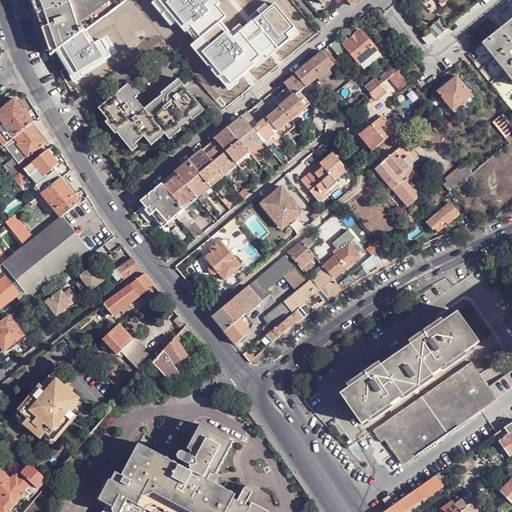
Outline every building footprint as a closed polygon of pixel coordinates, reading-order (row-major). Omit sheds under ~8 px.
[(31,0),(32,1),(42,29),(51,55),(100,19),(123,3),(126,0),(31,0)] [(142,0),(160,25),(165,18),(153,0),(142,0)] [(153,0),(165,18),(183,7),(194,0),(153,0)] [(237,11),(257,34),(270,23),(266,18),(264,16),(267,13),(280,2),(278,0),(250,0),(248,2),(247,0),(226,0),(218,5),(228,16),(235,11),(236,12),(237,11)] [(100,19),(104,25),(118,15),(121,18),(130,11),(123,3),(100,19)] [(165,18),(160,25),(185,10),(183,7),(165,18)] [(194,20),(198,27),(213,16),(209,9),(205,12),(194,20)] [(440,19),(429,29),(436,38),(447,28),(440,19)] [(501,27),(503,29),(511,21),(511,19),(501,27)] [(231,50),(237,45),(217,21),(210,25),(231,50)] [(511,21),(503,29),(501,27),(490,37),(491,39),(485,44),(492,53),(494,51),(497,56),(495,57),(502,66),(504,64),(511,72),(509,74),(511,78),(511,21)] [(343,44),(359,64),(377,49),(361,30),(343,44)] [(431,33),(424,38),(429,45),(436,39),(431,33)] [(349,54),(336,39),(330,45),(331,45),(342,59),(349,54)] [(511,78),(509,74),(502,66),(495,57),(492,53),(485,44),(483,42),(468,55),(511,107),(511,78)] [(323,50),(334,64),(338,62),(329,51),(328,52),(325,48),(323,50)] [(313,82),(334,64),(323,50),(302,67),(313,82)] [(396,63),(366,89),(371,94),(381,84),(389,77),(400,68),(396,63)] [(502,66),(509,74),(511,72),(504,64),(502,66)] [(302,67),(296,73),(306,86),(307,87),(309,86),(313,82),(302,67)] [(389,77),(401,92),(412,83),(400,68),(389,77)] [(296,73),(284,82),(288,87),(295,95),(299,92),(302,89),(306,86),(296,73)] [(457,75),(438,91),(453,111),(473,95),(457,75)] [(130,85),(105,105),(115,116),(111,119),(120,131),(118,133),(130,148),(136,143),(144,137),(158,125),(166,134),(201,106),(180,80),(163,94),(164,95),(168,100),(162,105),(158,100),(146,109),(137,98),(140,97),(130,85)] [(381,84),(371,94),(373,97),(377,102),(388,93),(381,84)] [(302,89),(306,94),(312,89),(309,86),(307,87),(306,86),(302,89)] [(295,95),(288,87),(281,94),(277,89),(271,93),(275,99),(278,103),(281,106),(287,101),(289,99),(295,95)] [(291,120),(310,105),(299,92),(295,95),(289,99),(287,101),(281,106),(291,120)] [(164,95),(158,100),(162,105),(168,100),(164,95)] [(369,101),(365,97),(356,104),(352,107),(349,109),(354,114),(369,101)] [(351,98),(348,102),(352,107),(356,104),(351,98)] [(32,123),(34,121),(16,99),(0,111),(0,118),(15,137),(32,123)] [(262,100),(257,105),(260,108),(265,115),(267,117),(272,113),(271,112),(262,100)] [(104,125),(113,137),(118,133),(120,131),(111,119),(115,116),(105,105),(99,110),(108,121),(104,125)] [(201,106),(166,134),(170,140),(182,130),(181,129),(192,119),(194,121),(205,111),(201,106)] [(278,131),(291,120),(281,106),(274,112),(272,113),(267,117),(278,131)] [(260,108),(257,110),(255,112),(260,118),(261,117),(265,115),(260,108)] [(248,111),(242,117),(253,129),(259,124),(248,111)] [(511,123),(504,114),(493,124),(505,137),(511,131),(511,123)] [(375,129),(386,121),(381,116),(372,125),(375,129)] [(242,117),(229,128),(239,141),(240,141),(253,130),(253,129),(242,117)] [(278,131),(267,117),(264,120),(259,124),(253,129),(253,130),(264,142),(272,136),(278,131)] [(453,117),(446,122),(450,128),(457,122),(453,117)] [(395,132),(398,128),(390,119),(387,122),(395,132)] [(282,136),(296,125),(291,120),(278,131),(282,136)] [(360,134),(373,150),(385,140),(395,132),(387,122),(386,121),(375,129),(372,125),(360,134)] [(48,143),(32,123),(15,137),(20,143),(19,145),(29,158),(47,144),(48,143)] [(144,137),(152,146),(166,134),(158,125),(144,137)] [(251,154),(264,142),(253,130),(240,141),(251,154)] [(278,131),(272,136),(276,140),(282,136),(278,131)] [(0,132),(0,139),(0,140),(5,146),(8,143),(0,132)] [(272,136),(264,142),(268,147),(276,140),(272,136)] [(215,139),(202,150),(213,162),(226,152),(226,151),(215,139)] [(251,154),(240,141),(239,141),(226,151),(226,152),(237,165),(251,154)] [(17,152),(9,142),(8,143),(5,146),(13,155),(17,152)] [(136,143),(130,148),(133,152),(138,147),(136,143)] [(406,143),(395,152),(408,167),(412,164),(419,158),(406,143)] [(60,163),(50,150),(33,163),(25,170),(26,172),(28,174),(43,193),(63,177),(57,170),(46,178),(45,176),(56,168),(61,163),(60,163)] [(189,161),(200,174),(213,162),(202,150),(189,161)] [(391,151),(383,159),(383,160),(384,161),(393,153),(391,151)] [(224,176),(237,165),(226,152),(213,162),(224,176)] [(408,167),(395,152),(393,153),(384,161),(376,168),(378,171),(394,190),(403,181),(398,176),(408,167)] [(306,175),(301,180),(310,192),(317,200),(323,195),(336,184),(335,182),(341,176),(347,172),(339,163),(332,153),(319,165),(321,167),(308,177),(306,175)] [(237,165),(242,171),(256,160),(255,158),(251,154),(237,165)] [(176,172),(187,185),(200,174),(189,161),(176,172)] [(200,174),(211,187),(224,176),(213,162),(200,174)] [(466,162),(446,178),(454,188),(455,188),(473,173),(466,162)] [(25,170),(19,163),(9,171),(9,172),(14,178),(21,172),(25,170)] [(417,170),(412,164),(408,167),(398,176),(403,181),(404,182),(407,178),(417,170)] [(321,167),(319,165),(306,175),(308,177),(321,167)] [(263,169),(271,177),(274,175),(266,166),(263,169)] [(375,167),(369,173),(372,176),(378,171),(376,168),(375,167)] [(57,170),(56,168),(45,176),(46,178),(57,170)] [(482,180),(475,171),(473,173),(455,188),(463,197),(482,180)] [(23,174),(21,172),(14,178),(18,182),(21,187),(28,181),(25,177),(23,174)] [(163,183),(185,209),(198,198),(187,185),(176,172),(163,183)] [(200,174),(187,185),(198,198),(211,187),(200,174)] [(63,217),(82,201),(77,194),(63,177),(43,193),(56,210),(62,217),(63,217)] [(408,206),(422,195),(407,178),(404,182),(403,181),(394,190),(408,206)] [(163,183),(149,194),(171,220),(176,216),(185,209),(163,183)] [(282,186),(266,201),(287,226),(304,211),(282,186)] [(245,189),(239,194),(244,200),(250,194),(245,189)] [(56,210),(43,193),(38,197),(41,200),(40,200),(51,214),(56,210)] [(149,194),(141,200),(146,205),(154,215),(163,227),(167,224),(171,220),(149,194)] [(41,200),(38,197),(32,202),(34,205),(40,200),(41,200)] [(432,208),(438,203),(435,200),(432,197),(427,202),(426,202),(432,208)] [(266,201),(262,205),(284,230),(287,226),(266,201)] [(451,204),(427,225),(433,232),(441,225),(443,227),(447,224),(449,226),(461,216),(451,204)] [(146,205),(136,214),(143,224),(154,215),(146,205)] [(185,209),(176,216),(180,220),(185,216),(188,214),(185,209)] [(407,216),(409,219),(410,220),(414,223),(419,219),(413,211),(407,216)] [(188,214),(185,216),(192,225),(195,222),(195,221),(188,214)] [(35,239),(16,215),(6,222),(8,224),(22,240),(26,246),(35,239)] [(185,216),(180,220),(187,229),(188,228),(192,225),(185,216)] [(36,286),(39,290),(89,250),(63,217),(62,217),(35,239),(26,246),(11,258),(4,263),(27,292),(36,286)] [(195,222),(203,231),(209,226),(200,217),(195,221),(195,222)] [(195,236),(204,233),(203,231),(195,222),(192,225),(188,228),(195,236)] [(311,233),(301,241),(307,248),(317,240),(311,233)] [(117,236),(116,237),(89,256),(93,262),(100,257),(106,252),(107,253),(122,242),(117,236)] [(221,241),(226,247),(229,245),(229,242),(227,239),(224,239),(221,241)] [(225,281),(242,266),(235,258),(226,247),(221,241),(220,240),(213,246),(216,249),(212,251),(205,257),(211,264),(218,273),(225,281)] [(287,253),(300,268),(303,266),(314,256),(307,248),(301,241),(287,253)] [(349,243),(323,266),(325,267),(330,273),(353,253),(356,251),(349,243)] [(376,252),(382,264),(389,262),(382,247),(376,252)] [(353,253),(330,273),(334,278),(335,279),(337,281),(363,259),(356,251),(353,253)] [(289,271),(293,267),(284,255),(279,260),(289,271)] [(238,256),(235,258),(242,266),(245,264),(238,256)] [(124,277),(126,279),(142,267),(134,258),(118,270),(124,277)] [(96,260),(81,272),(84,276),(75,282),(84,293),(108,275),(96,260)] [(279,260),(249,286),(261,301),(270,293),(267,289),(282,276),(289,271),(279,260)] [(24,305),(32,299),(30,297),(27,292),(4,263),(0,266),(0,275),(3,279),(0,281),(0,305),(2,308),(17,297),(24,305)] [(218,273),(211,264),(210,265),(209,268),(210,272),(212,274),(215,274),(218,273)] [(305,277),(295,266),(294,267),(293,267),(289,271),(282,276),(295,291),(307,282),(311,279),(307,275),(305,277)] [(124,277),(118,270),(114,273),(120,281),(124,277)] [(329,282),(320,271),(311,279),(307,282),(295,291),(294,293),(264,319),(268,324),(263,328),(268,333),(275,328),(290,315),(295,311),(298,309),(301,306),(303,304),(321,288),(329,282)] [(106,303),(102,306),(110,316),(114,313),(115,315),(122,309),(124,312),(131,307),(129,304),(156,283),(147,273),(106,303)] [(329,282),(321,288),(326,294),(339,284),(335,279),(334,278),(329,282)] [(44,298),(56,314),(74,301),(62,285),(44,298)] [(27,292),(30,297),(39,290),(36,286),(27,292)] [(261,301),(249,286),(233,299),(212,317),(225,331),(240,318),(241,318),(242,317),(245,314),(246,314),(257,305),(261,301)] [(301,306),(298,309),(305,317),(308,314),(301,306)] [(268,333),(267,334),(273,341),(280,336),(296,322),(297,320),(299,323),(305,317),(298,309),(295,311),(290,315),(275,328),(268,333)] [(458,312),(439,325),(438,324),(430,330),(425,333),(419,336),(420,338),(411,344),(410,343),(380,364),(381,365),(372,372),(371,370),(365,374),(366,376),(349,387),(350,389),(341,395),(351,408),(362,424),(371,418),(373,420),(415,390),(416,392),(421,388),(420,386),(461,358),(460,357),(479,343),(458,312)] [(188,323),(181,314),(177,319),(184,328),(186,325),(188,323)] [(12,315),(0,323),(0,324),(1,326),(0,327),(0,342),(5,350),(25,334),(12,315)] [(241,318),(240,318),(225,331),(225,332),(235,344),(251,331),(248,327),(241,318)] [(136,339),(121,323),(106,339),(111,344),(112,343),(116,346),(114,348),(121,354),(124,351),(136,339)] [(33,335),(40,343),(47,339),(38,331),(33,335)] [(267,335),(262,338),(267,344),(272,339),(267,334),(267,335)] [(190,355),(177,336),(155,361),(159,367),(167,376),(172,380),(173,379),(183,373),(177,364),(190,355)] [(124,351),(145,371),(155,358),(136,339),(124,351)] [(12,362),(19,356),(14,350),(7,355),(12,362)] [(498,399),(473,360),(373,431),(381,443),(386,440),(403,465),(498,399)] [(128,378),(116,367),(109,374),(121,385),(128,378)] [(49,390),(59,379),(54,375),(44,386),(49,390)] [(211,394),(215,385),(216,383),(212,377),(206,379),(201,387),(203,394),(209,397),(211,394)] [(82,398),(59,379),(49,390),(44,386),(42,384),(22,407),(31,416),(27,420),(25,423),(42,438),(45,435),(49,430),(59,439),(79,416),(72,410),(82,398)] [(223,393),(219,387),(214,395),(212,397),(217,400),(220,399),(223,393)] [(31,416),(22,407),(18,412),(27,420),(31,416)] [(509,456),(511,454),(511,422),(506,427),(495,435),(509,456)] [(122,511),(128,501),(139,506),(143,498),(155,495),(187,511),(228,511),(234,501),(236,497),(209,483),(213,474),(217,476),(234,444),(202,427),(190,451),(194,453),(191,457),(197,460),(199,466),(193,468),(187,465),(185,470),(140,446),(123,477),(117,474),(113,483),(110,482),(100,502),(108,506),(115,509),(114,511),(122,511)] [(55,444),(59,439),(49,430),(45,435),(55,444)] [(180,461),(187,465),(193,468),(199,466),(197,460),(191,457),(184,453),(180,455),(178,458),(180,461)] [(40,488),(48,479),(47,479),(32,464),(21,475),(18,473),(13,478),(0,466),(0,496),(1,498),(0,498),(0,507),(4,511),(8,511),(26,494),(24,492),(27,489),(33,482),(40,488)] [(405,511),(417,504),(428,497),(429,497),(443,486),(438,478),(436,476),(397,503),(384,511),(405,511)] [(495,485),(500,490),(509,482),(504,476),(495,484),(495,485)] [(511,503),(511,478),(509,482),(500,490),(499,491),(511,503)] [(41,489),(40,488),(33,482),(27,489),(31,493),(35,489),(38,492),(41,489)] [(164,510),(166,511),(249,511),(251,510),(247,507),(254,494),(252,492),(249,490),(245,491),(238,503),(234,501),(228,511),(187,511),(155,495),(143,498),(139,506),(147,511),(148,508),(155,506),(164,510)] [(473,502),(478,498),(472,491),(466,495),(473,502)] [(480,511),(482,511),(473,502),(468,505),(462,499),(461,499),(458,495),(452,500),(460,511),(480,511)] [(468,505),(473,502),(466,495),(462,499),(468,505)] [(460,511),(452,500),(442,508),(445,511),(460,511)] [(146,511),(147,511),(139,506),(128,501),(122,511),(114,511),(115,509),(108,506),(104,511),(146,511)]
